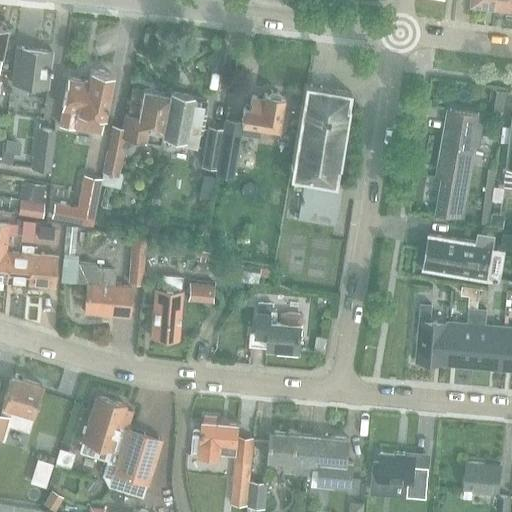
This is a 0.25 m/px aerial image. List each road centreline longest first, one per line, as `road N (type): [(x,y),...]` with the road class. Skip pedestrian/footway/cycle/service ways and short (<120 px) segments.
road 1 (residential): [(338,396),(395,34)]
road 2 (unclassified): [(338,396),(122,364),(0,325)]
road 3 (unclassified): [(395,34),(129,6)]
road 4 (unclassified): [(511,410),(338,396)]
road 5 (track): [(184,373),(172,483),(180,511)]
